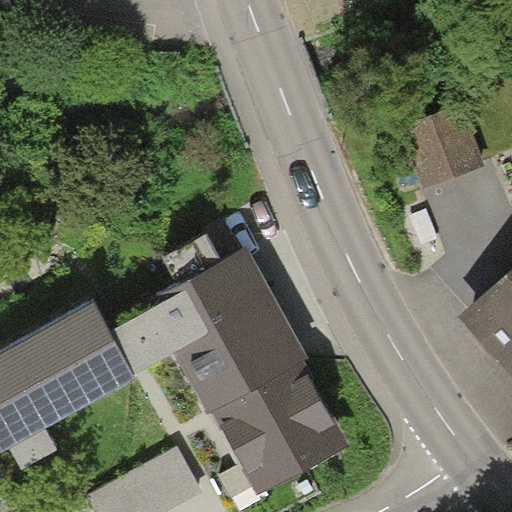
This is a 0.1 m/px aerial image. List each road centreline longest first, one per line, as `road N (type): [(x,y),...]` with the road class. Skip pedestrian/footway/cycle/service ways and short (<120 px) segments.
road 1 (secondary): [(249,0),(372,306),(468,448)]
road 2 (residential): [(468,448),(366,511)]
